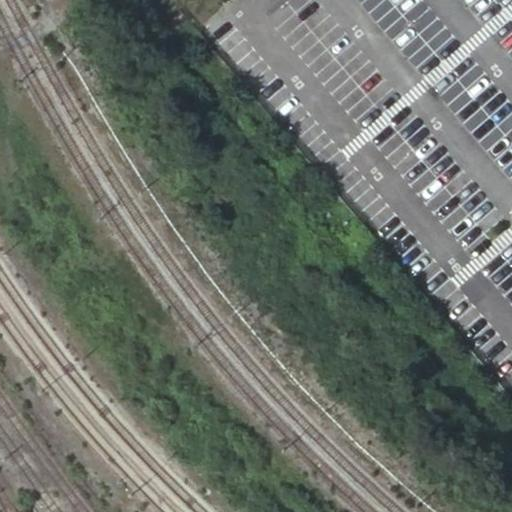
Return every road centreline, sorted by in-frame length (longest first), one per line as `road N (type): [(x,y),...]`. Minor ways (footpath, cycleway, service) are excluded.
road 1 (unknown): [(511,323),(277,55),(255,26),(253,0)]
road 2 (unknown): [(339,0),(511,201)]
